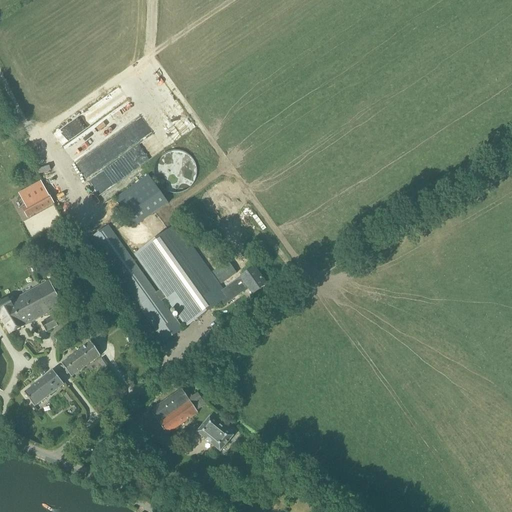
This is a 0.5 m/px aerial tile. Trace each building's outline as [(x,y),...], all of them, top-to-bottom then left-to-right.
[(148,176),(116,200),(135,228),(168,205),(148,176)] [(48,194),(41,181),(19,193),(26,206),(22,208),(27,218),(54,204),(49,194),(48,194)] [(230,301),(223,291),(176,225),(135,253),(161,290),(155,294),(161,302),(167,298),(186,326),(222,302),(224,305),(230,301)] [(181,331),(161,302),(155,294),(110,227),(91,239),(163,343),(181,331)] [(248,288),(253,295),(266,286),(255,269),(223,291),(230,301),(248,288)] [(0,303),(0,314),(10,333),(47,314),(47,315),(62,307),(49,281),(10,302),(9,299),(0,303)] [(53,317),(42,323),(47,332),(58,326),(53,317)] [(91,343),(61,364),(63,366),(61,367),(61,368),(62,368),(66,374),(67,375),(69,374),(71,378),(101,357),(91,343)] [(53,371),(24,393),(34,406),(64,385),(60,381),(62,380),(61,378),(60,379),(56,373),(57,373),(56,372),(54,373),(53,371)] [(181,390),(150,411),(166,435),(198,414),(188,399),(192,397),(187,391),(183,393),(181,390)] [(232,436),(209,417),(196,433),(220,452),(232,436)]
